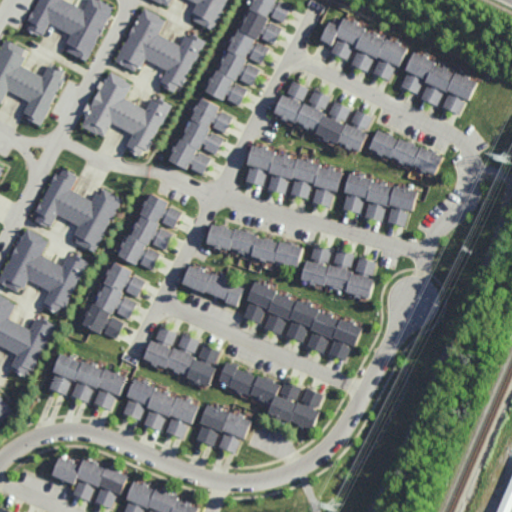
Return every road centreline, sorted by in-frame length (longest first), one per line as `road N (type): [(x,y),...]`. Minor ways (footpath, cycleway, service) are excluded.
road 1 (residential): [(415,299),(339,433),(275,475),(198,474),(97,432),(69,429),(41,434),(0,459)]
road 2 (residential): [(138,349),(315,7)]
road 3 (residential): [(292,52),(469,146),(478,175),(473,197),(436,235),(415,299)]
road 4 (residential): [(0,246),(125,0)]
road 5 (residential): [(164,300),(369,391)]
road 6 (residential): [(425,259),(217,196)]
